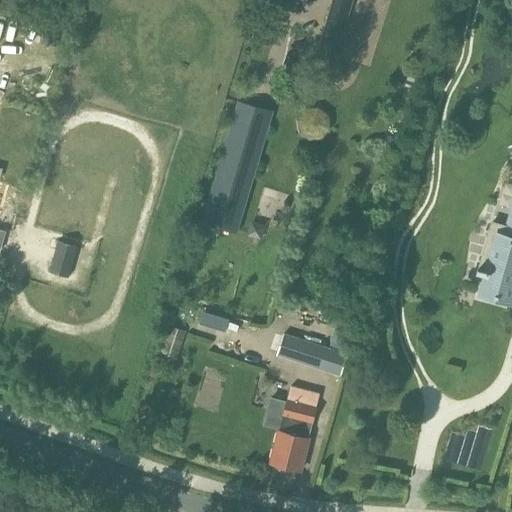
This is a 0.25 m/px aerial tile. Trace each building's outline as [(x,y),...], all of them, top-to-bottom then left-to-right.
[(353,0),(331,0),(315,56),(336,62),(353,0)] [(237,234),(237,233),(273,111),(237,101),(201,223),(237,234)] [(306,109),(298,119),(300,131),(309,139),(322,137),(329,128),(328,116),(318,108),(306,109)] [(511,201),(506,225),(491,221),(477,273),(483,275),(477,297),(511,306),(511,201)] [(58,240),(49,271),(69,277),(78,246),(58,240)] [(416,303),(422,316),(432,312),(425,298),(416,303)] [(178,359),(187,331),(170,325),(160,354),(178,359)] [(277,356),(341,377),(343,373),(350,351),(348,351),(335,346),(334,349),(284,333),(277,356)] [(387,421),(392,389),(370,385),(364,418),(387,421)] [(271,464),(300,471),(309,438),(308,438),(319,393),(290,386),(280,431),(279,430),(271,464)]
